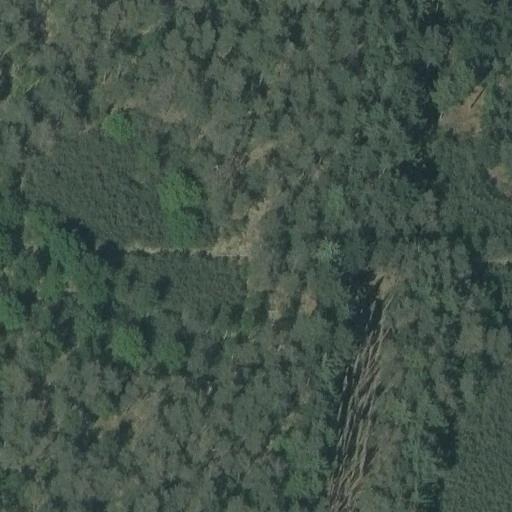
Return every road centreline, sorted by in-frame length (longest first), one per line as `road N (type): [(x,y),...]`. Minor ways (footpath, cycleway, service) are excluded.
road 1 (track): [(511,268),(6,248)]
road 2 (track): [(42,0),(6,248)]
